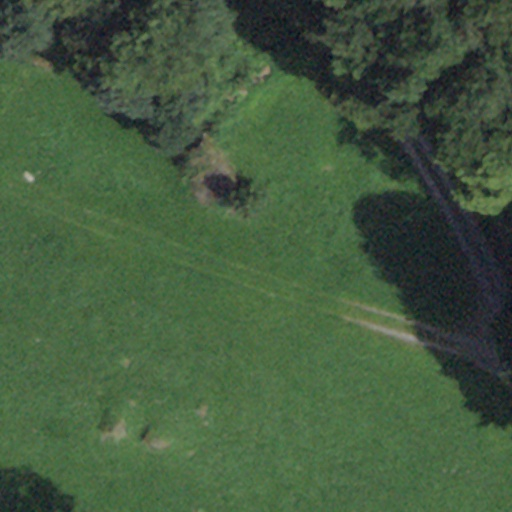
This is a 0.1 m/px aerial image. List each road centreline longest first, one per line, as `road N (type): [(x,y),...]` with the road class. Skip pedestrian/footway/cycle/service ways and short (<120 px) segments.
road 1 (track): [(0,172),(70,216),(190,267),(504,352)]
road 2 (track): [(300,0),(439,181),(473,247),(511,360)]
